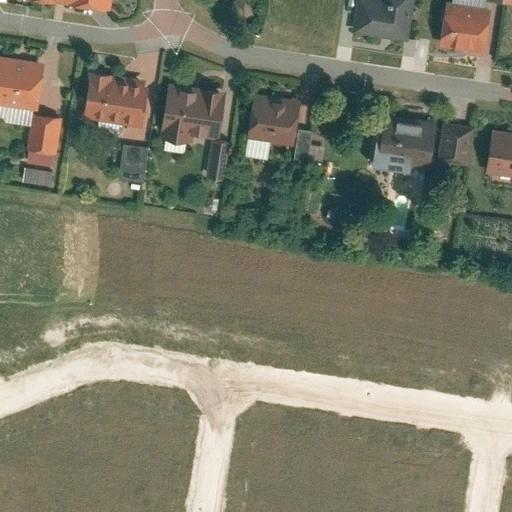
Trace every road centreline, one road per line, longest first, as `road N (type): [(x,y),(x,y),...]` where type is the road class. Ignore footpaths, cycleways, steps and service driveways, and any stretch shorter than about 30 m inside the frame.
road 1 (residential): [(173,19),(213,44),(267,60),(511,94)]
road 2 (residential): [(223,375),(499,417)]
road 3 (residential): [(0,401),(116,359),(223,375)]
road 4 (residential): [(0,21),(131,34),(173,19)]
road 5 (residential): [(223,375),(205,511)]
